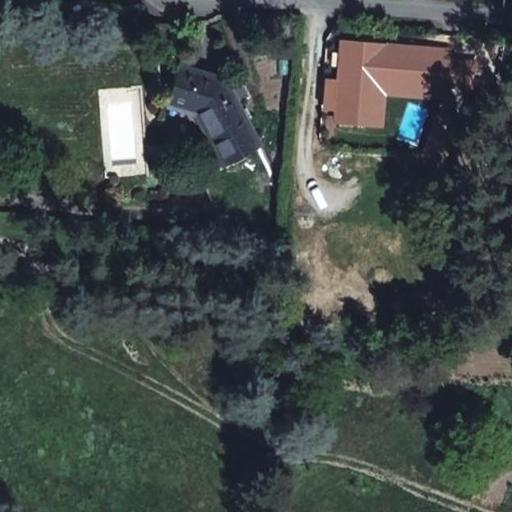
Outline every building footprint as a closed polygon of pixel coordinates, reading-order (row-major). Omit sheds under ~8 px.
[(343,44),(338,109),(370,111),(372,82),(445,87),(447,52),(343,44)] [(236,101),(226,82),(225,80),(178,66),(166,104),(197,114),(225,166),(260,147),(236,101)] [(247,95),(237,77),(226,82),(236,101),(247,95)] [(338,109),(337,121),(381,125),(384,92),(444,96),(445,87),(372,82),(370,111),(338,109)] [(437,117),(425,154),(443,160),(456,123),(437,117)] [(247,218),(225,166),(200,179),(219,215),(247,218)]
